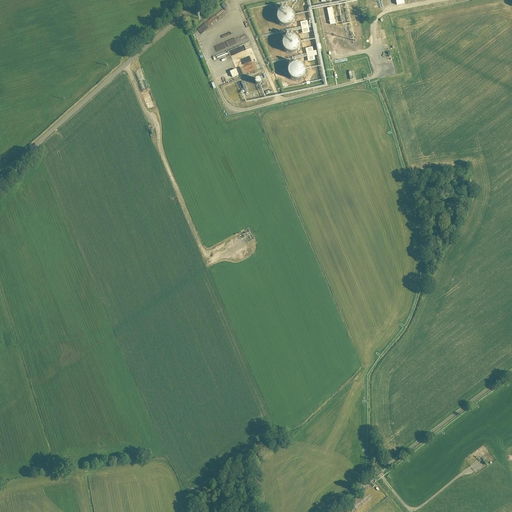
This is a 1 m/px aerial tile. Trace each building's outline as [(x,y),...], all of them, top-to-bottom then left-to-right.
[(332,7),(327,8),(331,23),(336,22),(332,7)] [(277,19),(278,22),(279,24),(282,26),(284,27),(287,27),(290,26),(292,24),(294,22),(295,19),(295,16),(293,13),(291,11),(288,9),(285,9),(282,10),(280,11),(278,14),(277,16),(277,19)] [(212,16),(206,22),(210,26),(216,21),(212,16)] [(197,29),(201,34),(208,28),(204,24),(197,29)] [(281,46),(282,49),(284,51),(286,53),(289,54),(292,54),(294,53),(297,51),(299,49),(299,46),(299,43),(298,40),(296,38),(293,36),(290,36),(287,37),(284,38),(282,41),(282,43),(281,46)] [(223,43),(215,46),(217,51),(225,48),(223,43)] [(243,44),(228,51),(231,56),(246,49),(243,44)] [(242,63),(247,73),(255,70),(250,59),(242,63)] [(288,73),(288,76),(290,78),(292,80),(295,81),(298,81),(301,80),(303,78),(305,76),(306,73),(305,70),(304,67),(302,65),(299,63),(296,63),(293,64),(290,65),(289,68),(288,70),(288,73)] [(232,78),(239,75),(236,69),(230,72),(232,78)]
